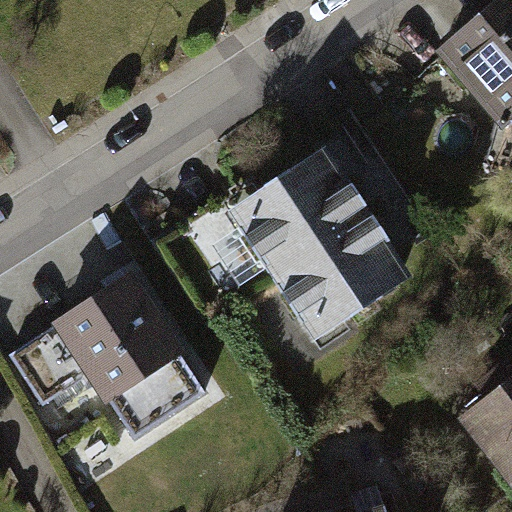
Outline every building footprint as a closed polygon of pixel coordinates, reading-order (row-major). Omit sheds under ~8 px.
[(511,0),(490,0),(435,48),(503,126),(511,119),(511,0)] [(324,137),(226,202),(316,338),(414,273),(324,137)] [(130,268),(51,320),(54,325),(10,354),(44,405),(82,380),(88,390),(93,387),(103,403),(109,399),(133,436),(205,389),(180,352),(184,349),(130,268)] [(490,391),(458,416),(511,485),(511,352),(480,378),(490,391)] [(384,511),(381,500),(345,511),(384,511)]
